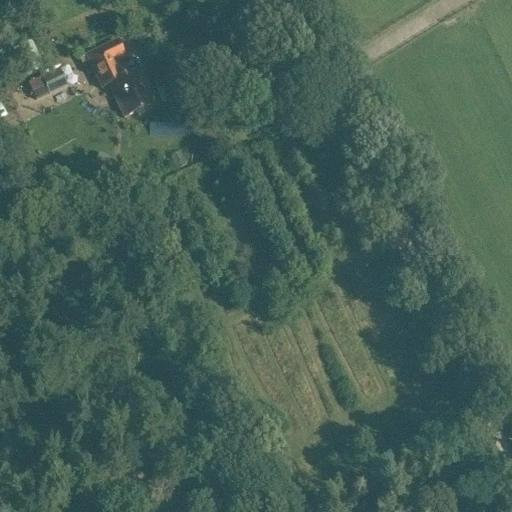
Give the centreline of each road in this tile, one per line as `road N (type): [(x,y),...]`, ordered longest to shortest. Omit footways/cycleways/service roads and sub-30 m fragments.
road 1 (track): [(511,461),(286,0)]
road 2 (unknown): [(454,0),(326,79)]
